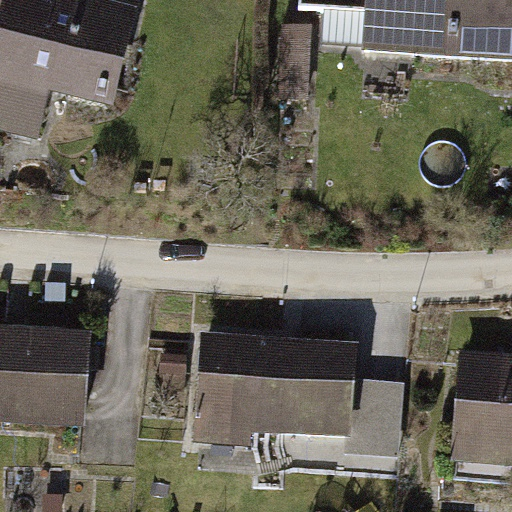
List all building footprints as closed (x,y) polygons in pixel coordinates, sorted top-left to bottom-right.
[(0,0),(0,156),(36,165),(47,119),(106,132),(131,23),(30,0),(0,0)] [(511,95),(511,0),(299,0),(298,21),(319,23),(316,53),(359,57),(356,82),(511,95)] [(0,446),(81,456),(92,361),(0,349),(0,446)] [(349,459),(353,366),(194,359),(188,472),(255,475),(256,455),(349,459)] [(511,374),(459,371),(451,485),(511,488),(511,374)]
